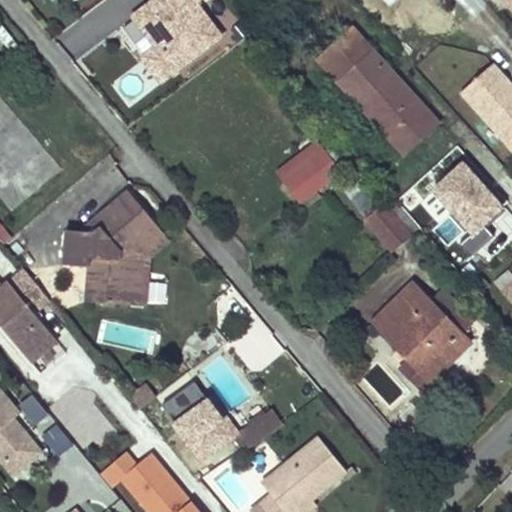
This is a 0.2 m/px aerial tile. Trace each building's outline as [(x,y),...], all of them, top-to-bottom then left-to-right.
[(141,58),(162,86),(224,39),(200,7),(209,0),(152,0),(131,17),(154,49),(141,58)] [(511,0),(496,0),(511,16),(511,0)] [(438,124),(352,30),(319,60),(405,154),(438,124)] [(511,70),(500,57),(468,87),(511,134),(511,70)] [(486,223),(508,204),(457,145),(409,187),(442,225),(443,224),(470,255),(495,234),(486,223)] [(325,152),(286,181),(302,202),(342,173),(325,152)] [(75,230),(73,264),(94,266),(93,300),(139,303),(140,258),(140,252),(140,251),(167,229),(133,191),(99,218),(106,227),(100,231),(75,230)] [(387,206),(369,222),(392,251),(411,235),(387,206)] [(0,240),(2,244),(13,236),(0,219),(0,240)] [(140,251),(140,252),(156,254),(175,239),(167,229),(140,251)] [(140,258),(139,303),(150,303),(152,259),(140,258)] [(50,295),(23,263),(4,279),(0,282),(0,301),(6,308),(0,313),(0,320),(31,358),(58,335),(36,307),(50,295)] [(416,287),(381,321),(415,355),(409,361),(399,370),(421,393),(472,345),(416,287)] [(376,326),(409,361),(415,355),(381,321),(376,326)] [(0,465),(15,483),(45,456),(13,424),(21,414),(0,389),(0,465)] [(230,464),(287,425),(278,411),(220,450),(230,464)] [(357,479),(325,442),(269,491),(278,501),(266,511),(326,511),(324,508),(357,479)] [(278,501),(269,491),(257,501),(266,511),(278,501)]
